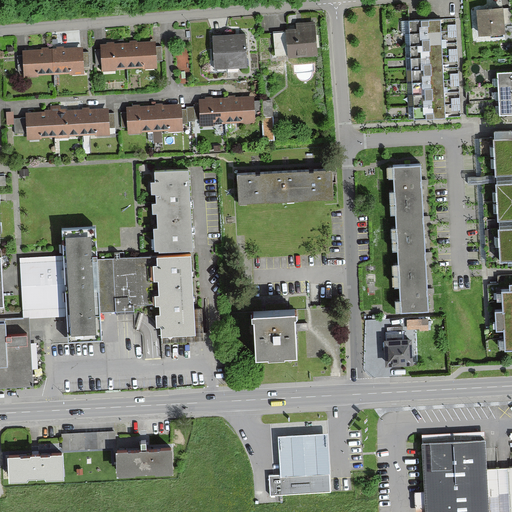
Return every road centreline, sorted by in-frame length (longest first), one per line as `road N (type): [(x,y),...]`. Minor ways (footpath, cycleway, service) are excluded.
road 1 (residential): [(333,3),(357,394)]
road 2 (residential): [(0,31),(333,3)]
road 3 (residential): [(199,169),(211,402)]
road 4 (primary): [(211,402),(0,413)]
road 5 (primary): [(511,385),(357,394)]
road 6 (primary): [(357,394),(211,402)]
